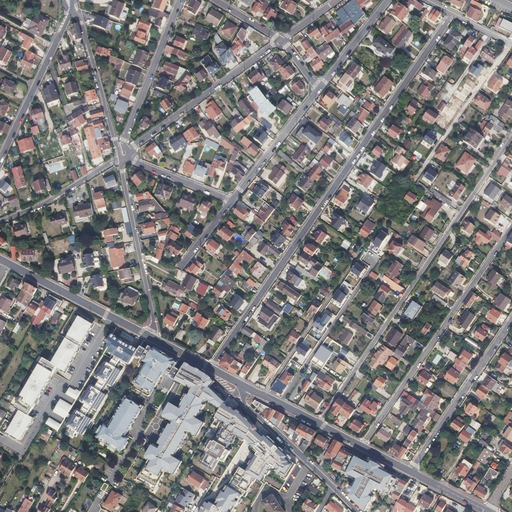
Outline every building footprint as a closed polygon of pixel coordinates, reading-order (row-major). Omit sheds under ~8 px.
[(124,4),(114,0),(108,14),(118,18),(124,4)] [(166,1),(163,0),(158,0),(158,1),(154,0),(151,7),(162,12),(167,1),(166,1)] [(202,5),(194,0),(192,0),(188,7),(190,8),(188,11),(195,16),(202,5)] [(255,0),(259,2),(259,4),(262,6),(263,6),(266,7),(265,9),(262,14),(264,15),(270,6),(270,5),(264,2),(263,3),(259,0),(255,0)] [(297,5),(288,0),(285,0),(280,8),(291,15),(297,5)] [(353,0),(352,1),(347,4),(355,15),(362,11),(354,0),(353,0)] [(361,0),(360,1),(359,0),(354,0),(361,9),(372,0),(361,0)] [(405,8),(409,3),(419,11),(422,7),(413,0),(407,0),(405,3),(403,1),(400,4),(405,8)] [(259,4),(256,3),(252,10),(256,13),(257,11),(262,14),(265,9),(262,7),(262,6),(259,4)] [(347,4),(335,13),(339,19),(336,21),(338,23),(337,24),(337,25),(339,27),(342,25),(348,20),(350,19),(354,24),(365,16),(362,11),(355,15),(347,4)] [(400,4),(399,4),(391,14),(398,20),(400,22),(409,11),(405,8),(400,4)] [(278,11),(270,6),(264,15),(263,17),(268,20),(271,15),(275,18),(277,14),(276,14),(278,11)] [(151,7),(150,7),(147,15),(157,19),(154,25),(160,27),(162,24),(161,24),(161,22),(163,16),(168,18),(169,15),(169,14),(162,12),(151,7)] [(472,7),(471,7),(467,15),(477,20),(481,11),(473,7),(472,7)] [(216,13),(212,10),(206,20),(218,27),(223,18),(216,14),(216,13)] [(427,13),(424,11),(418,18),(422,21),(427,13)] [(436,12),(433,16),(430,20),(434,23),(440,15),(436,12)] [(501,18),(499,23),(508,27),(511,23),(509,22),(509,20),(511,21),(511,18),(500,13),(498,17),(501,18)] [(49,21),(37,14),(32,22),(44,29),(49,21)] [(390,14),(387,17),(395,23),(396,22),(398,20),(391,14),(390,14)] [(110,21),(98,16),(95,25),(106,30),(110,21)] [(395,23),(387,17),(378,29),(386,35),(395,23)] [(150,23),(143,20),(137,36),(136,35),(135,40),(144,44),(146,39),(144,38),(150,23)] [(321,29),(320,27),(317,29),(319,32),(322,36),(323,38),(335,29),(334,27),(337,25),(337,24),(334,20),(330,22),(331,23),(321,29)] [(350,22),(344,26),(344,27),(338,31),(340,34),(342,35),(354,26),(350,21),(350,22)] [(44,29),(32,22),(27,30),(40,37),(43,31),(44,29)] [(236,27),(228,22),(222,31),(231,37),(236,27)] [(73,29),(74,31),(76,40),(82,39),(77,23),(72,25),(73,29)] [(203,28),(196,25),(192,33),(198,35),(199,32),(201,33),(200,35),(197,41),(202,42),(204,38),(206,39),(208,34),(207,33),(208,31),(207,31),(207,30),(202,28),(203,28)] [(413,32),(404,25),(402,26),(391,43),(399,50),(413,32)] [(316,28),(312,30),(307,34),(310,38),(313,36),(317,40),(322,37),(322,36),(319,32),(317,29),(316,28)] [(245,32),(241,29),(237,36),(239,39),(242,43),(246,37),(243,35),(244,34),(245,32)] [(338,31),(337,29),(324,39),(326,42),(327,43),(340,34),(338,31)] [(460,36),(453,31),(443,45),(451,50),(460,36)] [(213,38),(217,44),(222,41),(217,33),(213,38)] [(23,39),(23,40),(25,41),(22,46),(29,50),(34,40),(25,35),(23,39)] [(185,40),(177,37),(173,48),(174,48),(178,50),(179,47),(182,48),(185,40)] [(304,46),(307,50),(306,51),(307,53),(305,55),(308,58),(315,53),(315,51),(311,46),(304,37),(299,41),(303,47),(304,46)] [(393,49),(378,37),(371,46),(375,49),(375,51),(378,53),(380,53),(384,56),(386,52),(389,54),(393,49)] [(463,45),(464,46),(459,52),(464,55),(470,47),(474,41),(469,37),(463,45)] [(235,42),(237,44),(231,49),(235,54),(245,47),(243,44),(242,43),(239,39),(235,42)] [(483,43),(479,41),(474,48),(478,50),(483,43)] [(223,43),(215,49),(221,57),(219,58),(224,65),(231,61),(233,64),(237,61),(235,58),(229,50),(223,43)] [(334,53),(329,46),(320,53),(323,58),(330,53),(333,57),(336,55),(334,53)] [(470,47),(464,55),(463,57),(470,62),(476,52),(473,50),(470,47)] [(101,49),(98,48),(97,54),(106,57),(107,55),(108,52),(106,51),(101,49)] [(178,50),(174,48),(172,53),(177,55),(179,56),(181,57),(182,54),(183,52),(178,50)] [(230,48),(229,50),(235,58),(237,57),(235,54),(231,49),(230,48)] [(4,49),(3,52),(0,57),(0,60),(6,64),(12,53),(4,49)] [(484,49),(479,56),(491,64),(496,57),(494,55),(487,51),(484,49)] [(24,55),(25,55),(20,66),(29,71),(37,56),(27,50),(24,55)] [(147,53),(138,50),(132,65),(141,68),(142,65),(144,65),(146,60),(145,60),(147,53)] [(63,59),(58,61),(60,70),(71,67),(67,53),(62,54),(63,58),(63,59)] [(371,61),(362,54),(355,63),(364,69),(371,61)] [(208,55),(200,61),(213,79),(217,76),(215,73),(221,68),(216,62),(214,63),(208,55)] [(111,56),(109,61),(119,65),(117,69),(121,71),(124,61),(111,56)] [(277,56),(270,63),(277,72),(279,70),(285,65),(277,56)] [(446,58),(444,57),(438,67),(443,70),(446,64),(448,62),(449,60),(447,59),(446,58)] [(319,58),(310,64),(315,71),(317,70),(318,68),(320,67),(324,64),(321,60),(319,58)] [(376,60),(373,63),(383,71),(385,67),(380,63),(376,60)] [(175,65),(166,61),(163,68),(167,70),(166,71),(171,73),(175,65)] [(476,67),(472,65),(468,72),(477,77),(484,67),(478,63),(476,67)] [(361,70),(353,64),(345,74),(353,80),(361,70)] [(285,65),(279,70),(287,80),(294,74),(288,66),(287,67),(285,65)] [(259,68),(256,70),(261,77),(264,75),(259,68)] [(436,74),(428,68),(423,74),(432,80),(436,74)] [(140,73),(130,69),(125,82),(134,85),(135,86),(140,73)] [(176,74),(175,75),(174,79),(178,81),(185,73),(177,70),(176,73),(176,74)] [(185,73),(178,81),(174,87),(181,93),(188,84),(190,85),(192,82),(190,81),(193,77),(188,70),(185,73)] [(203,70),(195,75),(200,82),(207,76),(203,70)] [(253,74),(248,78),(253,86),(256,83),(255,82),(262,78),(261,77),(256,70),(252,73),(253,74)] [(340,78),(341,79),(339,82),(340,83),(337,86),(343,91),(344,92),(353,80),(345,74),(344,76),(342,75),(340,78)] [(156,87),(164,90),(169,79),(160,76),(156,87)] [(393,84),(384,77),(374,91),(382,97),(393,84)] [(502,82),(494,77),(487,88),(495,93),(502,82)] [(434,86),(425,80),(417,93),(426,99),(434,86)] [(16,86),(5,81),(1,89),(12,95),(16,86)] [(75,81),(64,84),(66,90),(67,96),(78,92),(75,81)] [(293,86),(291,88),(297,95),(305,88),(299,81),(298,82),(293,86)] [(125,82),(124,86),(121,93),(130,96),(134,85),(125,82)] [(59,100),(53,84),(48,85),(49,88),(43,90),(48,104),(59,100)] [(86,92),(87,95),(89,102),(97,99),(94,90),(89,91),(86,92)] [(259,107),(260,106),(262,109),(262,110),(266,115),(273,110),(271,107),(265,102),(258,92),(252,95),(253,97),(249,100),(256,110),(259,107)] [(330,94),(329,93),(323,101),(328,105),(326,108),(328,109),(337,98),(335,97),(337,94),(333,92),(331,92),(330,94)] [(343,95),(338,101),(347,109),(351,103),(352,102),(346,98),(343,95)] [(346,98),(352,102),(351,103),(355,106),(358,103),(357,102),(352,98),(348,95),(346,98)] [(479,95),(474,103),(485,110),(490,102),(479,95)] [(217,97),(213,100),(218,107),(222,104),(217,97)] [(242,108),(244,107),(247,111),(244,113),(247,117),(255,111),(247,101),(245,97),(238,102),(242,108)] [(167,99),(161,104),(166,111),(172,106),(167,99)] [(10,105),(0,100),(0,114),(4,117),(10,105)] [(123,118),(128,104),(118,100),(116,103),(114,108),(117,115),(123,118)] [(255,111),(256,110),(249,100),(247,101),(255,111)] [(283,100),(278,108),(286,114),(291,107),(283,100)] [(511,115),(511,103),(507,100),(497,115),(505,120),(507,116),(511,118),(511,115)] [(210,107),(205,110),(212,119),(222,112),(218,107),(217,107),(213,101),(209,104),(210,107)] [(369,104),(366,102),(363,107),(366,109),(367,108),(369,110),(370,109),(372,110),(375,107),(373,105),(374,104),(371,102),(369,104)] [(411,102),(407,109),(410,112),(409,114),(412,116),(418,107),(416,105),(411,102)] [(446,105),(442,102),(438,110),(441,112),(442,110),(446,105)] [(357,111),(360,113),(355,120),(361,125),(368,113),(360,107),(357,111)] [(37,110),(31,112),(32,116),(33,115),(35,121),(37,120),(38,123),(40,124),(44,122),(45,121),(44,117),(42,109),(37,111),(37,110)] [(432,112),(427,109),(422,117),(433,124),(438,116),(434,114),(432,112)] [(84,113),(82,110),(72,116),(74,119),(82,115),(83,114),(84,113)] [(83,114),(85,116),(87,120),(89,128),(94,126),(93,123),(93,122),(92,119),(90,114),(89,111),(89,110),(84,113),(83,114)] [(103,110),(90,114),(92,119),(104,115),(103,110)] [(82,115),(74,119),(76,123),(74,124),(76,127),(86,122),(83,117),(82,115)] [(331,115),(329,118),(336,124),(337,124),(339,122),(331,115)] [(244,120),(242,122),(234,129),(238,132),(251,121),(253,119),(249,116),(245,120),(244,120)] [(151,122),(145,117),(139,124),(146,129),(151,122)] [(239,118),(238,117),(232,122),(233,123),(231,125),(234,129),(242,122),(239,118)] [(253,119),(251,121),(261,129),(262,129),(264,127),(262,126),(262,125),(260,123),(253,118),(253,119)] [(324,118),(318,125),(326,131),(329,127),(325,124),(328,121),(324,118)] [(355,120),(353,118),(345,127),(355,134),(362,125),(361,125),(355,120)] [(492,122),(494,123),(500,127),(502,128),(504,125),(495,118),(492,122)] [(0,130),(7,134),(10,126),(0,120),(0,130)] [(94,126),(98,139),(104,137),(102,133),(101,133),(100,131),(105,129),(102,121),(93,123),(94,126)] [(488,123),(485,121),(480,129),(483,131),(488,124),(488,123)] [(69,127),(71,136),(77,132),(73,125),(71,122),(68,123),(69,127)] [(210,122),(203,127),(210,136),(211,135),(210,134),(212,133),(210,131),(214,128),(210,122)] [(269,131),(272,127),(265,122),(262,125),(269,131)] [(337,124),(336,124),(331,130),(335,133),(340,126),(337,124)] [(480,129),(476,133),(483,138),(487,141),(490,137),(487,136),(486,135),(487,134),(492,127),(488,124),(483,131),(480,129)] [(37,125),(31,128),(33,135),(40,133),(37,125)] [(322,136),(308,125),(302,134),(316,144),(322,136)] [(393,126),(392,125),(387,133),(395,138),(398,134),(400,131),(399,130),(393,126)] [(89,128),(85,129),(93,159),(99,157),(103,156),(101,149),(98,139),(94,126),(89,128)] [(186,135),(184,136),(186,138),(185,139),(189,144),(194,139),(194,138),(192,136),(196,133),(193,128),(186,134),(186,135)] [(211,135),(213,134),(217,140),(221,137),(217,131),(214,128),(210,131),(212,133),(210,134),(211,135)] [(476,133),(469,128),(461,141),(475,150),(483,138),(476,133)] [(254,137),(262,143),(268,135),(261,129),(254,137)] [(439,138),(429,132),(424,140),(433,147),(439,138)] [(352,140),(343,133),(338,139),(348,146),(352,140)] [(63,139),(61,140),(63,146),(72,143),(70,137),(67,138),(66,135),(62,137),(63,139)] [(109,140),(108,140),(107,136),(104,137),(98,139),(101,149),(103,148),(104,150),(111,148),(109,140)] [(188,145),(182,136),(172,143),(171,145),(172,147),(175,148),(177,151),(178,151),(183,147),(185,146),(187,149),(188,145)] [(31,137),(18,142),(22,152),(34,148),(31,137)] [(205,142),(218,150),(220,146),(207,138),(205,142)] [(247,146),(251,149),(248,152),(255,157),(260,150),(252,144),(252,143),(250,141),(246,138),(243,141),(248,144),(247,146)] [(324,147),(324,148),(323,150),(327,153),(335,142),(331,138),(329,141),(324,147)] [(409,150),(413,145),(407,140),(403,145),(409,150)] [(161,143),(157,146),(163,154),(167,151),(161,143)] [(157,146),(155,144),(147,150),(152,157),(155,155),(157,158),(163,154),(157,146)] [(310,151),(303,145),(293,157),(298,161),(299,163),(300,163),(310,151)] [(397,153),(394,158),(391,163),(399,168),(405,159),(401,156),(405,151),(401,148),(397,145),(394,151),(397,153)] [(383,150),(377,146),(372,152),(377,155),(374,159),(378,161),(379,162),(382,158),(380,157),(382,153),(381,152),(383,150)] [(450,151),(441,146),(435,155),(443,161),(450,151)] [(234,150),(233,153),(230,160),(230,161),(234,162),(238,152),(234,150)] [(280,151),(278,154),(287,162),(290,159),(280,151)] [(475,160),(464,153),(455,166),(457,167),(466,173),(472,164),(475,160)] [(331,162),(324,156),(319,163),(324,168),(326,169),(331,162)] [(194,162),(187,160),(183,171),(191,175),(195,167),(192,166),(194,162)] [(225,164),(217,161),(214,168),(216,169),(222,171),(222,170),(223,170),(225,166),(224,166),(225,164)] [(370,173),(379,179),(387,167),(379,162),(378,161),(376,165),(375,164),(372,169),(370,173)] [(233,165),(229,162),(225,171),(229,174),(231,171),(237,177),(234,181),(237,183),(244,174),(233,165)] [(310,165),(314,168),(307,177),(312,181),(316,177),(319,179),(321,176),(318,174),(322,170),(316,165),(312,162),(310,165)] [(508,164),(505,162),(498,171),(506,178),(511,171),(506,168),(508,164)] [(233,164),(233,165),(244,174),(247,171),(236,163),(235,165),(233,164)] [(273,170),(274,171),(268,179),(276,185),(284,173),(283,172),(286,168),(280,164),(277,167),(276,167),(273,170)] [(297,165),(295,168),(303,174),(306,170),(304,169),(304,170),(297,165)] [(204,168),(198,166),(194,174),(203,178),(204,176),(207,169),(204,168)] [(20,167),(13,170),(15,179),(23,177),(20,167)] [(439,175),(430,169),(425,177),(434,183),(439,175)] [(140,172),(132,179),(138,186),(146,179),(142,175),(140,172)] [(374,180),(363,172),(361,176),(359,179),(356,183),(367,190),(374,180)] [(300,177),(303,179),(298,186),(305,192),(308,187),(312,181),(307,177),(303,174),(300,177)] [(117,184),(113,175),(103,179),(107,188),(117,184)] [(23,177),(15,179),(18,188),(26,186),(23,177)] [(39,183),(33,184),(37,194),(51,188),(48,180),(43,181),(43,179),(42,178),(39,179),(38,180),(39,183)] [(10,184),(4,179),(0,183),(0,188),(4,192),(10,184)] [(268,190),(259,182),(252,191),(261,199),(268,190)] [(456,183),(457,184),(449,195),(449,194),(448,195),(456,201),(456,200),(463,188),(464,189),(464,188),(457,183),(456,183)] [(168,187),(160,184),(156,193),(169,199),(174,188),(169,186),(168,187)] [(103,192),(95,194),(97,208),(106,206),(103,192)] [(349,197),(341,192),(335,201),(343,206),(349,197)] [(417,197),(409,192),(405,198),(413,203),(417,197)] [(19,200),(17,194),(8,197),(10,203),(19,200)] [(181,200),(178,199),(175,207),(183,210),(184,206),(191,209),(195,200),(194,198),(191,197),(183,194),(181,200)] [(294,194),(290,200),(288,203),(298,210),(304,201),(294,194)] [(440,194),(438,197),(449,205),(451,202),(440,194)] [(511,201),(511,199),(505,195),(500,204),(507,209),(511,201)] [(368,213),(375,203),(365,196),(361,202),(358,200),(355,205),(358,207),(368,213)] [(142,201),(140,201),(142,211),(149,209),(148,207),(152,205),(156,204),(159,212),(164,209),(154,197),(148,199),(142,201)] [(434,217),(441,208),(431,201),(427,198),(425,203),(429,206),(422,215),(432,222),(435,217),(434,217)] [(433,198),(431,201),(441,208),(443,205),(433,198)] [(280,204),(276,200),(271,206),(275,209),(280,204)] [(112,202),(114,209),(122,208),(120,201),(112,202)] [(92,203),(73,207),(76,217),(80,216),(81,218),(94,215),(92,203)] [(203,203),(200,208),(199,210),(198,211),(202,212),(206,214),(211,205),(206,203),(205,205),(203,203)] [(267,203),(263,209),(258,215),(263,219),(265,216),(268,218),(273,212),(275,209),(271,206),(267,203)] [(235,212),(243,219),(245,215),(247,217),(249,214),(240,206),(238,209),(235,212)] [(496,217),(489,212),(484,218),(491,223),(496,217)] [(64,213),(51,217),(54,226),(66,223),(64,213)] [(334,218),(335,218),(331,224),(339,230),(343,224),(347,223),(346,219),(338,213),(334,214),(334,218)] [(256,216),(254,219),(262,226),(265,222),(256,216)] [(229,220),(227,224),(233,229),(235,225),(229,220)] [(367,220),(359,232),(366,237),(370,232),(372,233),(374,231),(372,229),(375,225),(367,220)] [(462,225),(461,226),(459,230),(467,235),(473,226),(465,221),(463,221),(462,223),(462,225)] [(283,226),(286,228),(283,233),(289,237),(295,228),(286,222),(285,224),(284,226),(283,226)] [(154,223),(145,225),(147,234),(156,232),(154,223)] [(196,228),(190,223),(187,231),(192,234),(196,228)] [(19,224),(14,226),(18,237),(29,234),(26,224),(22,225),(19,226),(19,224)] [(170,230),(172,232),(177,235),(177,234),(179,232),(180,229),(177,227),(176,227),(176,228),(173,226),(170,230)] [(225,226),(219,234),(228,241),(234,234),(225,226)] [(113,228),(104,230),(107,242),(114,240),(113,235),(119,233),(117,227),(113,228)] [(434,232),(427,227),(420,236),(428,241),(434,232)] [(256,232),(253,229),(246,238),(249,241),(256,232)] [(313,236),(312,238),(321,244),(327,234),(319,229),(317,233),(315,235),(313,236)] [(285,238),(275,231),(270,239),(279,246),(283,241),(285,238)] [(177,235),(172,232),(168,237),(175,241),(179,236),(177,234),(177,235)] [(390,236),(384,232),(375,244),(382,249),(390,236)] [(476,235),(478,236),(474,241),(479,244),(482,239),(484,240),(486,237),(478,232),(476,235)] [(409,240),(408,241),(421,250),(426,243),(413,234),(409,240)] [(220,246),(213,240),(207,248),(214,254),(220,246)] [(347,250),(351,244),(345,240),(341,246),(347,250)] [(250,241),(250,242),(243,250),(247,253),(254,244),(250,241)] [(266,244),(263,242),(257,250),(264,256),(269,249),(268,249),(270,246),(269,245),(270,243),(267,241),(266,244)] [(403,247),(394,241),(389,249),(397,255),(403,247)] [(182,249),(173,242),(169,248),(178,255),(182,249)] [(77,243),(71,245),(73,255),(80,253),(80,252),(78,246),(77,243)] [(268,249),(269,249),(278,257),(281,252),(271,244),(270,246),(268,249)] [(309,244),(305,250),(313,256),(314,255),(318,248),(312,245),(312,246),(309,244)] [(125,254),(124,246),(109,249),(113,267),(122,266),(121,258),(123,257),(122,255),(124,254),(125,254)] [(24,250),(24,251),(24,259),(24,261),(35,260),(35,249),(24,250)] [(236,259),(237,259),(230,268),(233,271),(236,274),(238,271),(239,272),(242,268),(238,264),(244,258),(251,263),(254,258),(247,253),(243,250),(240,254),(238,257),(237,258),(236,259)] [(453,256),(444,250),(438,259),(447,265),(451,258),(453,256)] [(465,255),(463,254),(461,258),(463,259),(468,263),(471,259),(469,258),(472,253),(468,250),(465,255)] [(304,251),(300,257),(306,261),(305,263),(308,265),(309,265),(310,266),(312,264),(315,266),(317,263),(318,261),(317,260),(312,257),(305,251),(305,252),(304,251)] [(424,256),(418,252),(415,256),(421,261),(424,256)] [(83,255),(84,260),(85,263),(84,263),(85,268),(96,266),(96,265),(99,264),(100,263),(99,259),(98,258),(94,259),(93,253),(83,255)] [(61,261),(61,262),(64,273),(76,270),(73,258),(65,260),(61,261)] [(403,265),(395,259),(385,275),(398,284),(400,281),(394,277),(403,265)] [(468,263),(463,259),(459,263),(465,267),(468,263)] [(196,264),(194,263),(190,269),(196,274),(204,265),(198,261),(196,264)] [(261,263),(257,268),(253,273),(259,278),(266,268),(261,263)] [(317,263),(315,266),(312,270),(316,272),(317,271),(319,268),(321,265),(317,263)] [(368,269),(358,263),(352,271),(362,278),(368,269)] [(298,265),(296,268),(311,279),(316,272),(312,270),(312,269),(309,273),(298,265)] [(130,267),(119,270),(121,279),(124,279),(125,282),(134,281),(133,277),(132,277),(130,267)] [(224,282),(223,283),(225,284),(228,286),(232,289),(236,283),(231,279),(228,277),(230,275),(232,277),(233,275),(231,274),(232,272),(229,269),(221,280),(224,282)] [(496,272),(493,269),(486,279),(488,280),(486,283),(496,289),(497,287),(495,285),(502,275),(496,272)] [(464,275),(456,270),(448,282),(456,288),(459,284),(459,283),(464,275)] [(300,277),(291,272),(287,280),(295,285),(300,277)] [(102,274),(91,276),(92,281),(93,281),(93,283),(94,288),(104,286),(102,274)] [(187,274),(181,286),(188,289),(191,291),(197,279),(187,274)] [(389,283),(389,284),(391,285),(390,287),(393,289),(394,287),(400,291),(403,287),(402,287),(401,286),(398,284),(385,275),(383,274),(381,277),(389,283)] [(303,279),(300,277),(295,285),(298,287),(303,279)] [(21,283),(11,278),(8,286),(13,289),(15,285),(18,287),(21,283)] [(171,281),(169,285),(167,289),(166,289),(181,297),(183,293),(185,294),(188,289),(181,286),(171,281)] [(246,281),(243,285),(249,290),(252,286),(247,282),(246,281)] [(436,285),(433,290),(444,297),(446,294),(449,295),(451,291),(437,281),(434,284),(436,285)] [(30,285),(26,283),(17,297),(17,298),(25,303),(26,302),(29,296),(32,297),(37,289),(31,286),(30,285)] [(209,287),(201,283),(197,292),(204,296),(209,287)] [(220,286),(218,285),(213,291),(217,293),(215,295),(217,297),(219,295),(220,296),(228,286),(225,284),(224,286),(221,284),(220,286)] [(295,291),(287,285),(283,291),(291,297),(295,291)] [(391,290),(383,285),(375,297),(382,302),(391,290)] [(127,289),(125,294),(122,299),(133,305),(139,295),(137,294),(138,291),(130,286),(129,287),(128,289),(127,289)] [(323,286),(319,291),(328,296),(331,291),(323,286)] [(340,290),(334,299),(343,304),(350,293),(343,289),(342,292),(340,290)] [(301,295),(295,291),(291,297),(297,301),(301,295)] [(476,294),(472,291),(463,304),(470,308),(474,302),(472,300),(475,296),(476,294)] [(511,300),(511,299),(502,292),(494,302),(505,310),(511,300)] [(434,294),(432,298),(445,307),(447,303),(434,294)] [(49,295),(45,302),(35,318),(35,319),(32,323),(32,324),(36,326),(35,327),(37,328),(44,315),(48,317),(56,304),(59,306),(62,301),(49,295)] [(432,298),(427,295),(423,300),(428,303),(432,298)] [(238,298),(236,297),(231,304),(239,310),(243,303),(238,298)] [(39,304),(33,301),(27,311),(35,316),(34,318),(35,318),(45,302),(42,300),(39,304)] [(423,306),(413,300),(404,314),(413,321),(423,306)] [(0,302),(0,308),(8,313),(9,311),(7,310),(11,303),(7,301),(5,305),(0,302)] [(382,305),(375,301),(367,312),(375,316),(382,305)] [(199,306),(191,302),(189,306),(189,307),(194,309),(196,310),(199,306)] [(270,302),(267,306),(280,314),(283,310),(270,302)] [(189,306),(182,303),(179,309),(186,313),(189,307),(189,306)] [(319,308),(311,303),(304,313),(306,315),(307,314),(310,315),(313,318),(319,308)] [(256,318),(258,319),(257,321),(270,329),(275,322),(275,323),(279,317),(266,308),(260,316),(259,315),(256,318)] [(492,311),(491,312),(487,317),(491,320),(494,321),(495,322),(501,314),(493,309),(492,311)] [(332,315),(324,310),(316,322),(324,328),(332,315)] [(461,319),(459,318),(457,322),(459,324),(468,311),(467,310),(462,317),(461,319)] [(24,311),(17,324),(13,331),(16,333),(25,317),(24,317),(26,313),(24,311)] [(227,311),(225,315),(222,319),(225,322),(231,313),(228,311),(227,311)] [(367,312),(367,311),(361,319),(371,326),(376,318),(375,316),(367,312)] [(475,316),(468,311),(459,324),(457,322),(456,323),(465,330),(475,316)] [(62,315),(56,312),(52,319),(58,323),(62,315)] [(198,313),(195,320),(199,322),(197,324),(204,328),(208,320),(202,317),(203,316),(198,313)] [(168,314),(165,321),(173,326),(177,319),(170,315),(168,314)] [(90,325),(76,316),(48,362),(54,365),(62,370),(90,325)] [(224,327),(217,323),(208,338),(215,343),(224,327)] [(358,329),(358,330),(366,336),(368,332),(356,323),(355,326),(358,329)] [(431,326),(427,323),(422,331),(426,334),(431,326)] [(245,326),(242,331),(251,337),(252,336),(254,332),(245,326)] [(481,328),(480,327),(474,335),(483,341),(488,333),(484,330),(485,329),(482,327),(481,328)] [(341,332),(343,334),(339,340),(347,345),(353,335),(344,328),(341,332)] [(402,334),(393,328),(385,340),(394,346),(402,334)] [(301,336),(292,330),(286,339),(289,341),(290,339),(292,341),(296,343),(301,336)] [(98,366),(110,372),(127,339),(112,331),(105,343),(114,347),(108,360),(103,357),(98,366)] [(257,333),(254,337),(261,342),(263,338),(257,333)] [(446,334),(443,333),(437,342),(439,343),(446,334)] [(395,352),(402,357),(407,349),(406,349),(409,346),(406,344),(408,340),(413,344),(416,340),(407,334),(395,352)] [(470,339),(467,343),(474,348),(476,344),(470,339)] [(252,345),(247,342),(238,356),(243,359),(252,345)] [(313,348),(303,342),(298,350),(308,356),(313,348)] [(437,343),(434,347),(436,348),(444,355),(448,350),(437,343)] [(325,348),(321,345),(316,354),(319,356),(325,348)] [(381,349),(380,349),(372,360),(373,361),(369,365),(371,366),(378,371),(381,366),(385,361),(386,362),(389,358),(387,357),(389,355),(391,357),(392,355),(394,352),(383,345),(381,349)] [(146,349),(140,346),(135,356),(139,359),(140,357),(144,359),(143,361),(145,362),(153,349),(148,346),(146,349)] [(154,348),(153,349),(145,362),(147,363),(149,364),(147,366),(146,365),(136,382),(142,386),(145,380),(162,352),(154,348)] [(316,354),(314,356),(325,364),(332,353),(325,348),(319,356),(316,354)] [(459,358),(458,357),(455,362),(456,363),(464,368),(473,356),(472,355),(468,353),(465,350),(459,358)] [(162,352),(145,380),(156,386),(162,375),(159,373),(162,369),(165,371),(164,373),(165,374),(173,361),(172,360),(173,359),(162,352)] [(227,354),(227,353),(220,362),(220,365),(228,370),(235,360),(236,359),(234,358),(231,356),(227,354)] [(275,356),(270,353),(265,361),(269,364),(275,356)] [(337,356),(332,353),(325,364),(322,368),(326,371),(327,371),(328,369),(327,368),(334,358),(335,359),(337,356)] [(511,369),(511,360),(511,359),(511,357),(506,353),(505,353),(495,368),(503,373),(508,366),(511,369)] [(252,355),(249,360),(251,361),(250,363),(253,365),(257,359),(252,355)] [(283,362),(275,356),(269,364),(272,366),(274,367),(274,369),(277,371),(283,362)] [(288,385),(281,380),(287,371),(288,371),(297,358),(293,356),(283,371),(275,382),(272,387),(282,394),(286,389),(288,385)] [(48,362),(40,357),(11,407),(17,411),(25,415),(54,365),(48,362)] [(125,371),(132,358),(129,357),(122,370),(125,371)] [(348,364),(339,357),(332,368),(341,373),(343,369),(345,366),(346,367),(348,364)] [(398,362),(392,358),(386,366),(392,370),(398,362)] [(239,362),(235,360),(228,370),(236,374),(240,367),(238,366),(239,365),(238,364),(238,363),(239,362)] [(251,361),(249,360),(241,371),(247,375),(253,365),(250,363),(251,361)] [(178,363),(173,361),(165,374),(170,377),(175,367),(178,363)] [(456,363),(445,378),(454,384),(464,368),(456,363)] [(206,373),(191,365),(181,382),(188,386),(189,385),(193,388),(189,395),(187,394),(181,405),(183,406),(181,409),(170,402),(162,415),(174,422),(172,425),(170,424),(159,443),(160,444),(158,448),(152,445),(145,456),(151,460),(149,463),(147,462),(137,479),(155,489),(164,472),(163,472),(165,469),(174,474),(182,461),(172,456),(174,452),(176,453),(187,434),(186,433),(187,430),(197,436),(205,423),(195,417),(197,414),(199,415),(204,405),(203,404),(205,400),(220,409),(225,401),(212,389),(217,384),(206,373)] [(419,369),(423,372),(417,380),(425,385),(433,374),(426,370),(421,366),(419,369)] [(178,369),(175,367),(170,377),(172,378),(175,380),(176,379),(181,370),(178,369)] [(288,371),(287,371),(281,380),(288,385),(294,376),(288,371)] [(317,376),(320,378),(317,382),(320,383),(319,384),(329,391),(332,386),(331,386),(335,380),(324,373),(320,371),(318,374),(317,376)] [(309,381),(308,380),(302,388),(306,391),(317,376),(318,374),(315,372),(309,381)] [(380,376),(375,384),(381,388),(387,380),(380,376)] [(498,382),(489,376),(483,385),(492,391),(498,382)] [(156,386),(145,380),(142,386),(152,392),(156,386)] [(378,388),(373,384),(370,388),(375,392),(378,388)] [(482,386),(477,393),(480,395),(483,397),(485,398),(488,394),(488,392),(489,391),(482,386)] [(75,390),(69,387),(65,393),(74,398),(78,390),(76,389),(75,390)] [(315,393),(315,392),(312,389),(304,400),(307,403),(310,406),(311,404),(318,408),(318,409),(324,399),(315,393)] [(424,394),(428,397),(423,404),(429,407),(433,410),(441,398),(428,389),(424,394)] [(407,399),(405,397),(400,405),(402,406),(399,410),(406,415),(410,409),(414,403),(416,399),(409,394),(407,399)] [(70,404),(60,398),(53,411),(62,417),(70,404)] [(104,427),(103,426),(99,432),(100,433),(98,437),(102,439),(102,440),(107,443),(108,441),(108,442),(127,411),(132,401),(126,398),(114,420),(115,421),(114,423),(112,427),(110,426),(106,423),(104,427)] [(370,412),(374,414),(377,410),(375,409),(378,405),(373,401),(371,404),(372,402),(366,398),(360,408),(364,411),(369,414),(370,412)] [(341,400),(338,399),(330,411),(337,415),(339,412),(345,403),(346,402),(341,399),(341,400)] [(416,399),(414,403),(419,406),(420,407),(426,411),(429,407),(423,404),(416,399)] [(255,400),(253,403),(257,407),(271,420),(273,416),(276,411),(255,400)] [(143,408),(132,401),(127,411),(132,414),(140,412),(143,408)] [(355,410),(345,403),(339,412),(349,418),(352,415),(354,411),(355,410)] [(419,406),(414,403),(410,409),(415,412),(419,406)] [(478,408),(471,403),(466,411),(473,415),(478,408)] [(72,406),(70,404),(62,417),(65,418),(72,406)] [(237,411),(224,404),(216,417),(226,422),(215,442),(213,441),(206,452),(208,453),(201,462),(214,470),(220,460),(224,462),(231,451),(227,449),(234,435),(243,440),(253,425),(238,410),(237,411)] [(426,412),(420,420),(417,425),(422,428),(430,416),(437,421),(441,415),(433,410),(429,407),(426,411),(426,412)] [(4,432),(18,440),(31,419),(25,415),(17,411),(4,432)] [(132,414),(127,411),(108,442),(111,444),(114,445),(113,447),(118,450),(119,449),(123,451),(125,447),(127,448),(130,442),(129,441),(131,438),(127,435),(125,434),(126,432),(129,428),(131,429),(140,412),(132,414)] [(278,411),(277,412),(274,417),(282,421),(285,415),(278,411)] [(426,412),(423,411),(417,419),(420,420),(426,412)] [(511,415),(511,412),(510,412),(503,422),(506,425),(511,415)] [(273,416),(271,420),(278,427),(282,421),(274,417),(273,416)] [(49,417),(45,423),(55,429),(59,423),(49,417)] [(359,421),(356,419),(351,427),(359,432),(364,425),(361,423),(359,421)] [(456,420),(452,426),(461,432),(465,426),(463,424),(456,420)] [(286,425),(282,421),(278,427),(283,431),(286,425)] [(299,428),(293,424),(289,431),(295,435),(299,428)] [(301,424),(299,428),(295,435),(292,440),(295,443),(297,440),(297,439),(299,434),(302,436),(302,437),(303,438),(304,437),(306,438),(304,442),(303,441),(300,448),(304,452),(308,446),(311,440),(316,432),(301,424)] [(46,427),(40,438),(47,441),(52,430),(46,427)] [(469,427),(468,429),(466,431),(472,435),(475,431),(469,427)] [(511,428),(510,427),(503,437),(511,442),(511,428)] [(381,429),(378,434),(384,438),(383,439),(387,441),(391,435),(384,430),(381,429)] [(418,433),(414,430),(409,437),(408,439),(413,442),(418,433)] [(466,431),(465,430),(460,437),(467,442),(472,435),(466,431)] [(281,474),(287,478),(296,463),(293,461),(290,458),(282,451),(280,449),(277,446),(270,439),(266,435),(265,435),(263,436),(259,432),(257,431),(256,431),(255,432),(252,435),(249,440),(250,441),(252,442),(251,443),(259,450),(257,454),(256,456),(253,460),(251,464),(247,471),(240,467),(236,473),(237,474),(235,477),(234,480),(232,479),(228,485),(227,485),(220,497),(221,497),(220,498),(219,501),(216,505),(214,503),(210,501),(209,503),(206,501),(199,511),(231,511),(232,511),(238,501),(242,495),(243,494),(243,495),(246,490),(247,491),(248,491),(253,481),(254,480),(253,480),(255,476),(261,479),(263,475),(264,476),(266,473),(271,466),(272,463),(275,465),(278,468),(276,469),(281,474)] [(329,441),(322,437),(318,444),(325,448),(329,441)] [(334,439),(331,445),(327,450),(331,453),(336,455),(343,444),(334,439)] [(408,439),(407,440),(404,444),(409,447),(413,442),(408,439)] [(502,440),(498,447),(501,449),(500,451),(507,456),(509,454),(510,452),(511,452),(511,450),(511,447),(505,443),(506,443),(502,440)] [(324,452),(322,451),(318,458),(321,461),(327,452),(327,450),(331,445),(329,444),(324,452)] [(401,448),(399,451),(397,455),(396,456),(401,459),(405,454),(407,450),(403,446),(401,448)] [(393,447),(391,451),(397,455),(399,451),(393,447)] [(398,499),(406,486),(381,472),(384,467),(376,463),(368,458),(366,463),(341,449),(336,457),(335,459),(332,465),(350,475),(354,477),(356,475),(359,477),(358,478),(356,483),(353,488),(352,487),(351,487),(349,488),(349,491),(351,492),(349,495),(364,511),(369,502),(372,497),(369,496),(374,487),(375,485),(378,487),(377,489),(398,499)] [(482,454),(482,455),(478,461),(485,466),(487,463),(484,462),(487,458),(489,455),(492,456),(493,454),(491,453),(485,449),(482,453),(482,454)] [(331,454),(327,452),(321,461),(319,465),(325,469),(326,465),(324,464),(327,459),(329,459),(330,456),(331,454)] [(336,457),(335,456),(330,465),(326,471),(328,472),(330,469),(332,465),(335,459),(336,457)] [(57,463),(60,465),(57,470),(61,472),(61,473),(68,478),(72,472),(75,474),(78,468),(75,466),(75,467),(71,465),(72,464),(64,460),(64,459),(61,457),(57,463)] [(105,463),(98,458),(94,465),(94,466),(101,470),(105,463)] [(470,470),(462,464),(457,471),(461,474),(465,477),(470,470)] [(89,474),(79,468),(75,476),(85,482),(89,474)] [(494,470),(491,469),(485,478),(488,479),(491,475),(494,470)] [(210,482),(194,471),(188,481),(204,491),(210,482)] [(468,479),(465,485),(469,488),(468,490),(470,491),(472,492),(477,485),(468,479)] [(104,492),(108,485),(104,483),(100,489),(104,492)] [(484,488),(480,485),(475,492),(480,495),(485,499),(488,494),(482,491),(484,488)] [(307,490),(315,495),(318,489),(317,488),(316,489),(312,486),(311,487),(310,486),(307,490)] [(184,488),(183,491),(193,497),(194,494),(184,488)] [(47,500),(43,507),(45,508),(43,511),(40,509),(37,511),(48,511),(56,499),(53,497),(55,494),(50,491),(46,498),(48,500),(48,501),(47,500)] [(181,494),(180,493),(175,501),(184,507),(187,502),(189,499),(191,500),(193,497),(183,491),(181,494)] [(114,492),(106,505),(114,510),(123,496),(119,494),(114,492)] [(273,494),(262,501),(268,511),(283,511),(284,511),(273,494)] [(431,498),(424,494),(419,502),(423,505),(423,506),(426,508),(431,498)] [(312,501),(308,498),(302,508),(306,511),(306,510),(309,511),(308,511),(314,511),(319,504),(315,501),(314,503),(312,502),(312,501)] [(405,501),(401,499),(396,507),(400,509),(398,511),(402,511),(408,503),(405,501)] [(149,502),(143,511),(155,511),(158,508),(149,502)] [(331,502),(326,507),(331,511),(341,511),(343,511),(335,504),(334,505),(331,502)]
